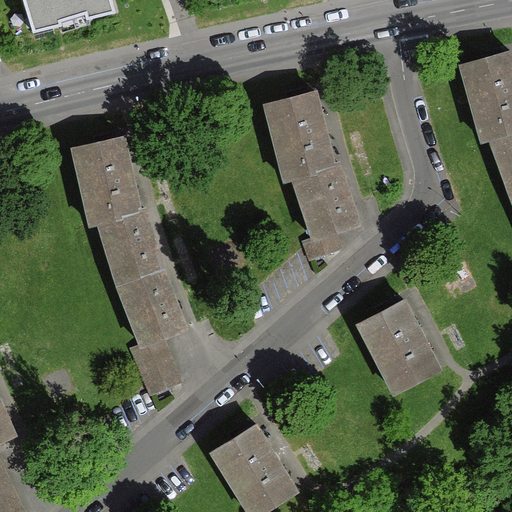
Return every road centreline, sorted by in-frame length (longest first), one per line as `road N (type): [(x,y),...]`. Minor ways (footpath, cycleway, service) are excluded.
road 1 (residential): [(80,511),(417,210),(425,165),(395,23)]
road 2 (tertiary): [(395,23),(0,114)]
